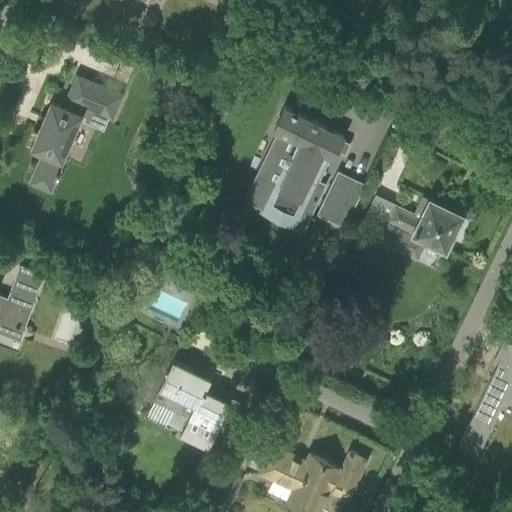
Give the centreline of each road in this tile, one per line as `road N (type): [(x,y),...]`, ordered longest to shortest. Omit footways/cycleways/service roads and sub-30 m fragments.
road 1 (residential): [(416,437),(511,238)]
road 2 (residential): [(416,437),(221,348)]
road 3 (residential): [(511,169),(327,86)]
